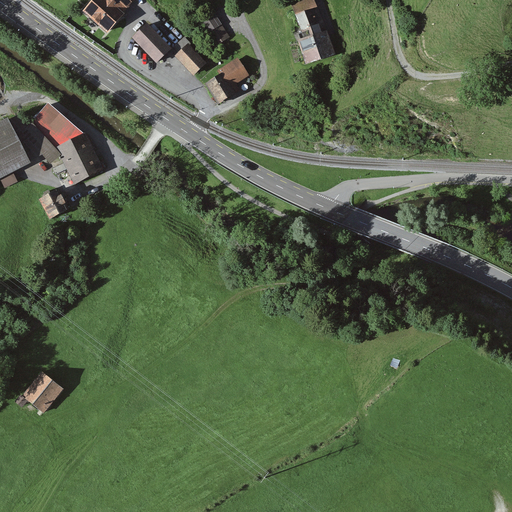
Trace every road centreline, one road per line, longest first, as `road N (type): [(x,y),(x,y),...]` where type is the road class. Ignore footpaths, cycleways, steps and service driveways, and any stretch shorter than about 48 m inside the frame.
road 1 (track): [(511,226),(489,235),(423,221),(344,289),(267,287),(235,297),(163,359),(105,395),(0,439)]
road 2 (secondary): [(328,208),(192,135),(0,0)]
road 3 (secondary): [(511,288),(328,208)]
road 4 (residential): [(511,181),(368,183),(351,186),(328,208)]
road 5 (track): [(511,61),(440,77),(409,73),(388,0)]
